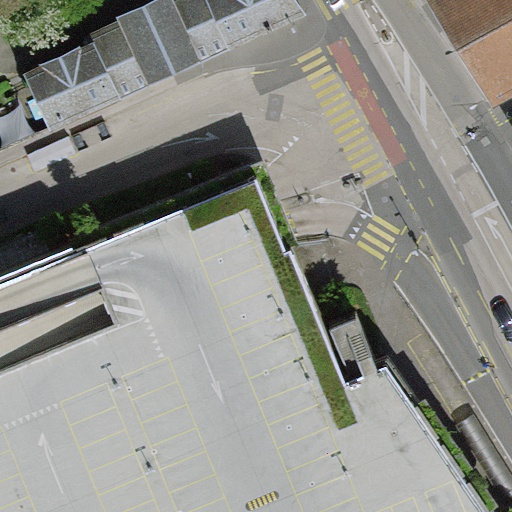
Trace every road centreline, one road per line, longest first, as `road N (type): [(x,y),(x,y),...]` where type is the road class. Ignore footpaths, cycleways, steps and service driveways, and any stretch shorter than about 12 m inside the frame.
road 1 (primary): [(328,0),(511,356)]
road 2 (primary): [(511,217),(386,0)]
